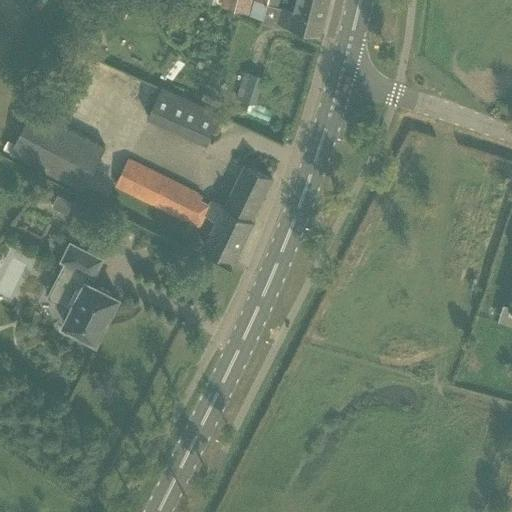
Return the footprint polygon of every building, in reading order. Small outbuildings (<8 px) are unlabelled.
[(101,0),(90,19),(103,27),(119,0),(101,0)] [(249,15),(253,1),(249,0),(202,0),(202,2),(211,5),(211,3),(220,6),(220,7),(249,15)] [(278,8),(323,19),(328,0),(295,0),(293,9),(279,5),(280,0),(249,0),(253,1),(267,4),(278,8)] [(267,4),(253,1),(249,15),(263,19),(267,4)] [(323,19),(278,8),(275,23),(319,35),(323,19)] [(243,72),(235,98),(255,104),(263,77),(243,72)] [(207,143),(220,114),(161,87),(147,117),(207,143)] [(14,143),(8,139),(3,149),(10,152),(83,190),(105,147),(32,109),(14,143)] [(204,246),(233,260),(253,221),(252,220),(224,206),(211,200),(208,205),(200,201),(202,196),(127,159),(115,184),(200,226),(205,214),(216,220),(204,246)] [(224,206),(252,220),(272,179),(244,165),(224,206)] [(73,202),(58,194),(52,206),(67,214),(73,202)] [(65,261),(58,275),(70,281),(60,302),(71,308),(63,324),(73,329),(71,333),(84,339),(86,335),(95,340),(103,324),(104,325),(110,313),(110,312),(118,296),(87,281),(90,274),(93,275),(101,258),(69,242),(60,259),(65,261)] [(511,297),(509,306),(503,304),(498,321),(511,325),(511,297)]
